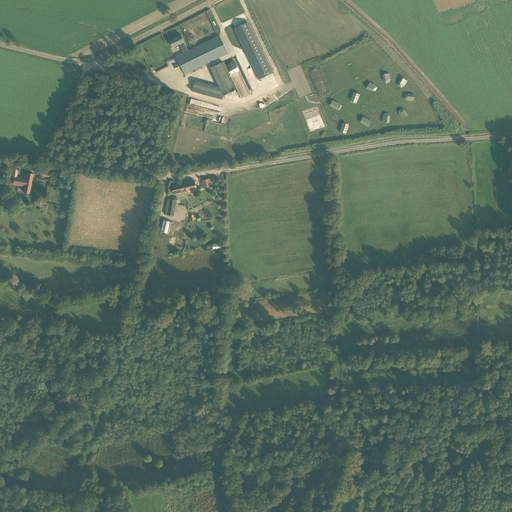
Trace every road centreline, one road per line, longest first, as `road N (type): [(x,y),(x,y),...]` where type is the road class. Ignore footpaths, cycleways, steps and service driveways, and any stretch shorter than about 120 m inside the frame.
road 1 (track): [(166,176),(144,293),(72,499),(134,489)]
road 2 (track): [(511,136),(399,142),(219,171)]
road 3 (unclassified): [(188,176),(50,156),(48,143),(89,61)]
road 4 (track): [(329,152),(337,382)]
road 5 (tertiary): [(89,61),(213,0)]
